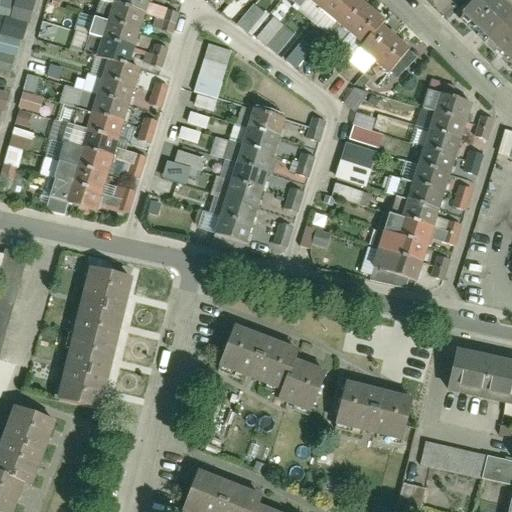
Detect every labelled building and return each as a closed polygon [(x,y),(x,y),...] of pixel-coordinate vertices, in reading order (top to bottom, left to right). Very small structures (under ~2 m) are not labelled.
[(0,0),(0,70),(15,74),(30,0),(10,0),(10,1),(0,0)] [(95,211),(138,69),(126,66),(145,0),(108,0),(91,61),(98,64),(58,199),(95,211)] [(419,48),(365,0),(314,0),(396,74),(419,48)] [(511,8),(503,0),(478,0),(467,12),(511,55),(511,8)] [(253,4),(236,25),(251,38),(268,17),(253,4)] [(161,25),(165,9),(147,5),(143,20),(161,25)] [(168,14),(166,33),(175,34),(177,15),(168,14)] [(272,18),(254,40),(276,57),(293,35),(272,18)] [(285,63),(297,71),(312,48),(300,40),(285,63)] [(217,101),(231,53),(209,46),(194,94),(217,101)] [(151,68),(163,69),(166,49),(155,47),(151,68)] [(25,77),(23,92),(34,94),(36,78),(25,77)] [(162,110),(167,87),(157,85),(152,108),(162,110)] [(291,95),(255,85),(211,232),(247,243),(291,95)] [(471,104),(436,93),(384,268),(420,278),(471,104)] [(20,94),(17,110),(39,113),(41,97),(20,94)] [(17,111),(14,126),(28,128),(31,114),(17,111)] [(189,113),(186,125),(205,131),(208,119),(189,113)] [(378,149),(381,136),(369,134),(372,119),(353,116),(348,143),(378,149)] [(484,119),(478,140),(487,143),(494,122),(484,119)] [(142,143),(150,145),(154,124),(147,123),(142,143)] [(0,177),(0,188),(9,191),(21,153),(27,155),(33,135),(15,129),(0,177)] [(177,141),(197,146),(199,133),(180,129),(177,141)] [(332,179),(364,189),(375,154),(344,144),(332,179)] [(511,152),(502,191),(511,193),(511,152)] [(185,185),(187,178),(199,180),(202,158),(175,153),(173,165),(164,163),(160,181),(185,185)] [(475,177),(481,158),(473,155),(468,175),(475,177)] [(359,204),(362,193),(333,186),(331,197),(359,204)] [(463,189),(455,210),(464,214),(472,192),(463,189)] [(0,368),(2,369),(31,261),(0,252),(0,368)] [(98,393),(130,274),(96,265),(63,383),(98,393)] [(227,360),(293,383),(290,392),(325,404),(338,366),(304,355),(309,342),(242,319),(227,360)] [(511,365),(456,353),(447,396),(511,410),(511,365)] [(411,442),(422,398),(352,380),(341,424),(411,442)] [(54,423),(16,409),(0,451),(0,511),(12,511),(22,485),(30,488),(54,423)] [(511,511),(511,465),(425,445),(420,469),(511,490),(511,511)] [(183,506),(198,511),(288,511),(264,501),(267,493),(200,464),(183,506)] [(397,507),(416,511),(419,511),(425,490),(402,485),(397,507)]
